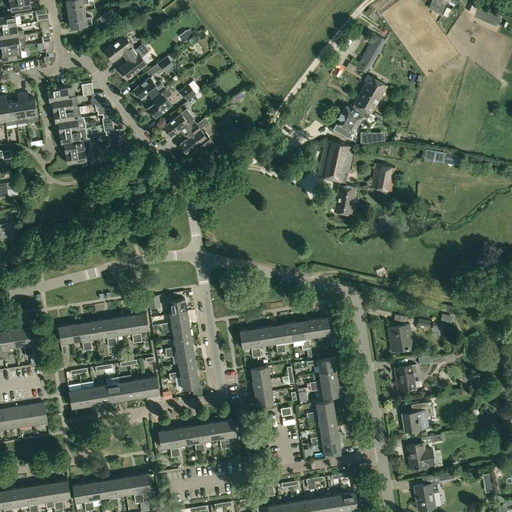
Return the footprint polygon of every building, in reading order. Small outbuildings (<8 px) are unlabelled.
[(35,0),(34,0),(8,0),(10,8),(7,9),(8,11),(31,7),(30,1),(35,0)] [(65,0),(68,13),(85,10),(84,4),(88,3),(87,0),(65,0)] [(435,0),(433,6),(445,12),(448,4),(439,0),(435,0)] [(449,6),(446,15),(450,17),(454,8),(449,6)] [(48,19),(47,13),(46,13),(45,9),(35,10),(37,21),(48,19)] [(111,9),(99,18),(103,23),(115,14),(111,9)] [(85,10),(68,13),(70,27),(92,23),(90,16),(86,17),(85,10)] [(18,13),(15,14),(0,16),(0,27),(17,24),(15,16),(19,15),(18,13)] [(0,27),(0,38),(24,34),(23,30),(18,31),(17,24),(0,27)] [(186,29),(179,35),(184,42),(195,33),(190,28),(187,30),(186,29)] [(0,38),(0,46),(0,49),(20,46),(25,45),(24,39),(24,34),(0,38)] [(375,34),(357,67),(362,70),(364,65),(369,68),(385,39),(375,34)] [(122,54),(125,57),(135,50),(134,50),(132,46),(133,46),(125,35),(105,50),(113,61),(122,54)] [(144,42),(134,50),(135,50),(125,57),(129,62),(119,69),(127,79),(147,64),(142,56),(150,50),(144,42)] [(24,50),(21,51),(20,46),(0,49),(2,60),(22,56),(26,56),(26,52),(24,50)] [(171,53),(167,56),(175,65),(176,64),(175,61),(176,60),(171,53)] [(167,55),(158,62),(166,72),(175,65),(167,56),(167,55)] [(367,82),(354,104),(355,104),(364,109),(370,113),(371,113),(387,85),(368,74),(365,80),(367,82)] [(150,92),(153,96),(165,87),(159,80),(155,83),(150,76),(135,88),(142,98),(150,92)] [(188,100),(196,93),(201,89),(193,80),(180,90),(188,100)] [(93,93),(92,82),(82,84),(83,94),(91,93),(93,93)] [(47,90),(49,100),(49,101),(54,100),(54,99),(69,97),(67,86),(47,90)] [(153,96),(157,101),(149,107),(156,117),(172,105),(167,98),(171,95),(165,87),(153,96)] [(223,111),(244,95),(241,90),(220,106),(223,111)] [(28,91),(23,92),(27,122),(38,120),(35,98),(29,99),(28,91)] [(19,101),(13,102),(17,124),(27,122),(23,92),(18,93),(19,101)] [(6,95),(1,95),(5,120),(6,125),(17,124),(13,102),(7,103),(6,95)] [(51,101),(53,111),(80,107),(80,106),(77,106),(76,96),(71,97),(71,96),(69,97),(54,99),(54,100),(49,101),(49,100),(49,101),(51,101)] [(342,114),(334,129),(349,138),(351,134),(353,132),(358,123),(363,115),(367,118),(370,113),(364,109),(355,104),(352,109),(346,105),(342,113),(342,114)] [(53,111),(55,121),(55,122),(61,121),(61,120),(75,118),(75,117),(77,117),(77,118),(81,117),(80,107),(53,111)] [(181,113),(164,126),(171,136),(180,128),(184,133),(193,126),(196,123),(193,119),(194,118),(187,109),(181,113)] [(57,122),(59,132),(85,127),(86,125),(85,122),(84,119),(84,117),(81,117),(77,118),(77,117),(75,117),(75,118),(61,120),(61,121),(55,122),(55,121),(55,122),(57,122)] [(188,138),(180,144),(187,154),(195,147),(199,152),(213,141),(206,132),(204,133),(201,129),(200,128),(202,127),(209,122),(205,117),(203,118),(196,123),(193,126),(184,133),(188,138)] [(59,132),(61,142),(62,142),(62,143),(67,142),(67,141),(81,139),(81,138),(83,138),(84,138),(87,138),(85,127),(59,132)] [(245,130),(234,137),(237,142),(248,135),(245,130)] [(64,143),(65,153),(91,148),(90,138),(87,138),(84,138),(83,138),(81,138),(81,139),(67,141),(67,142),(62,143),(62,142),(61,142),(61,143),(64,143)] [(353,146),(325,140),(318,176),(340,181),(334,210),(351,214),(356,187),(345,185),(353,146)] [(121,155),(119,144),(106,146),(108,157),(121,155)] [(462,152),(433,146),(430,158),(459,163),(462,152)] [(87,160),(86,160),(92,159),(91,148),(65,153),(67,164),(87,160)] [(376,163),(371,187),(392,191),(396,167),(376,163)] [(0,197),(9,196),(9,193),(8,189),(0,190),(0,197)] [(16,222),(0,224),(0,231),(14,229),(14,228),(17,228),(16,222)] [(15,235),(14,229),(0,231),(1,237),(15,235)] [(148,296),(149,307),(159,305),(157,294),(148,296)] [(187,311),(185,298),(169,301),(171,313),(187,311)] [(187,311),(171,313),(172,321),(173,326),(189,323),(187,311)] [(146,313),(133,315),(135,331),(148,329),(146,313)] [(442,313),(440,320),(451,323),(452,316),(442,313)] [(133,315),(121,316),(123,333),(135,331),(133,315)] [(121,316),(108,318),(111,335),(123,333),(121,316)] [(328,317),(315,319),(317,335),(330,333),(328,317)] [(108,318),(96,320),(98,337),(111,335),(108,318)] [(417,325),(430,327),(431,320),(419,318),(417,325)] [(315,319),(302,321),(305,337),(317,335),(315,319)] [(96,320),(84,322),(86,339),(98,337),(96,320)] [(302,321),(290,323),(292,339),(305,337),(302,321)] [(84,322),(71,324),(74,340),(86,339),(84,322)] [(189,323),(173,326),(174,332),(175,338),(191,335),(189,323)] [(290,323),(277,325),(280,341),(292,339),(290,323)] [(392,351),(413,347),(410,323),(388,327),(392,351)] [(71,324),(58,326),(61,342),(74,340),(71,324)] [(38,325),(25,327),(28,343),(41,341),(38,325)] [(277,325),(265,327),(268,343),(280,341),(277,325)] [(25,327),(13,329),(15,345),(28,343),(25,327)] [(265,327),(253,329),(255,345),(268,343),(265,327)] [(13,329),(0,331),(3,347),(7,346),(15,345),(13,329)] [(253,329),(240,331),(242,347),(255,345),(253,329)] [(193,348),(191,335),(175,338),(177,351),(193,348)] [(193,348),(177,351),(178,355),(179,363),(195,360),(193,348)] [(418,356),(420,364),(432,362),(431,354),(418,356)] [(336,370),(333,357),(317,359),(319,372),(336,370)] [(179,363),(181,375),(197,372),(195,360),(179,363)] [(395,367),(398,391),(416,388),(413,372),(416,372),(415,364),(395,367)] [(251,368),(253,381),(269,378),(267,366),(251,368)] [(112,380),(119,378),(117,370),(110,372),(112,380)] [(338,382),(336,370),(319,372),(321,385),(338,382)] [(181,375),(178,376),(179,380),(182,380),(183,388),(200,385),(197,372),(181,375)] [(160,392),(157,376),(144,378),(147,394),(160,392)] [(147,394),(144,378),(132,380),(134,396),(147,394)] [(253,381),(255,394),(271,391),(269,378),(253,381)] [(134,396),(132,380),(119,382),(122,398),(134,396)] [(122,398),(119,382),(107,384),(110,400),(122,398)] [(340,395),(338,382),(321,385),(324,398),(340,395)] [(110,400),(107,384),(95,386),(97,402),(110,400)] [(97,402),(95,386),(82,388),(85,405),(97,402)] [(85,405),(82,388),(69,390),(72,407),(85,405)] [(255,394),(257,406),(274,404),(271,391),(255,394)] [(316,402),(318,415),(334,413),(332,400),(316,402)] [(402,413),(405,431),(428,427),(427,416),(434,414),(431,400),(411,404),(412,411),(402,413)] [(44,402),(30,404),(33,424),(48,422),(44,402)] [(30,404),(17,406),(20,426),(33,424),(30,404)] [(455,423),(477,418),(474,405),(452,410),(455,423)] [(17,406),(3,408),(6,428),(20,426),(17,406)] [(290,406),(281,408),(282,415),(291,414),(290,406)] [(318,415),(320,428),(336,425),(334,413),(318,415)] [(234,418),(221,421),(223,437),(236,435),(234,418)] [(221,421),(208,423),(211,439),(219,437),(223,437),(221,421)] [(208,423),(196,425),(199,441),(211,439),(208,423)] [(196,425),(184,427),(186,443),(199,441),(196,425)] [(338,437),(336,425),(320,428),(321,436),(318,436),(319,440),(322,440),(338,437)] [(184,427),(171,429),(174,445),(178,444),(186,443),(184,427)] [(171,429),(158,431),(161,447),(174,445),(171,429)] [(443,440),(442,434),(421,438),(422,443),(407,445),(411,469),(427,466),(435,465),(436,470),(444,469),(442,462),(435,464),(432,447),(424,448),(423,443),(431,441),(431,442),(443,440)] [(340,450),(338,437),(322,440),(324,453),(340,450)] [(351,471),(354,490),(362,489),(359,470),(351,471)] [(454,472),(438,475),(439,481),(455,479),(454,472)] [(148,473),(135,475),(138,491),(150,489),(148,473)] [(135,475),(123,477),(125,493),(138,491),(135,475)] [(123,477),(110,479),(113,495),(125,493),(123,477)] [(71,495),(68,479),(55,481),(58,497),(71,495)] [(110,479),(98,481),(101,497),(113,495),(110,479)] [(55,481),(43,483),(45,499),(53,498),(58,497),(55,481)] [(98,481),(86,483),(88,499),(101,497),(98,481)] [(43,483),(30,485),(33,501),(37,501),(45,499),(43,483)] [(75,501),(88,499),(86,483),(73,485),(75,501)] [(424,484),(414,486),(418,510),(436,507),(435,505),(433,493),(433,492),(439,491),(437,484),(435,483),(432,483),(427,484),(424,484)] [(33,501),(30,485),(18,487),(21,503),(28,502),(33,501)] [(18,487),(6,489),(8,505),(21,503),(18,487)] [(8,505),(6,489),(0,490),(0,506),(3,506),(8,505)] [(355,492),(342,494),(345,510),(358,508),(355,492)] [(342,494),(330,496),(332,511),(345,510),(342,494)] [(330,496),(318,498),(319,511),(331,511),(332,511),(330,496)] [(319,511),(318,498),(305,500),(307,511),(319,511)] [(307,511),(305,500),(293,502),(294,511),(307,511)] [(144,501),(140,502),(141,511),(149,509),(147,501),(144,501)] [(294,511),(293,502),(281,504),(282,511),(294,511)]
